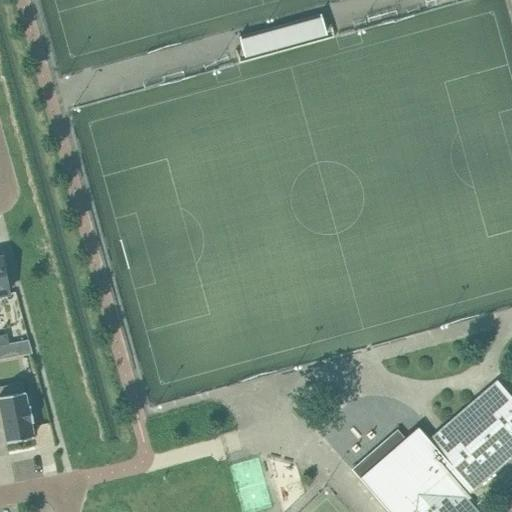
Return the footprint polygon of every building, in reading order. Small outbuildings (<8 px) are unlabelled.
[(319,14),(239,37),(246,59),(325,37),(319,14)] [(0,294),(8,293),(1,257),(0,257),(0,294)] [(6,334),(0,335),(0,345),(8,344),(6,334)] [(0,345),(0,358),(31,352),(28,340),(8,344),(0,345)] [(478,511),(465,497),(511,456),(511,399),(496,381),(428,439),(417,427),(404,439),(397,430),(386,439),(394,448),(359,478),(388,511),(478,511)] [(0,386),(0,412),(6,442),(33,437),(30,423),(33,422),(29,405),(27,405),(22,382),(0,386)] [(362,397),(316,439),(347,472),(393,430),(362,397)] [(355,475),(383,450),(379,445),(351,470),(355,475)] [(511,511),(511,502),(501,511),(511,511)]
